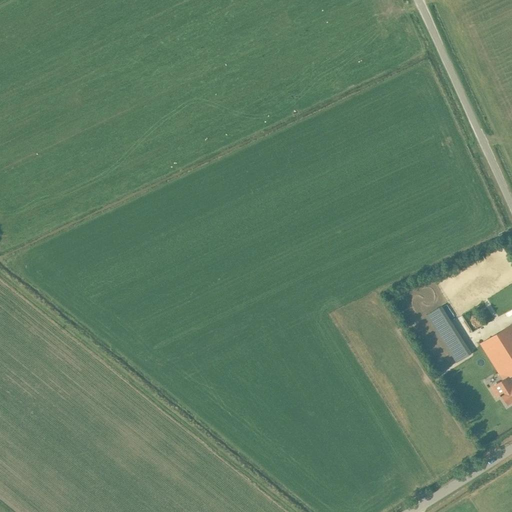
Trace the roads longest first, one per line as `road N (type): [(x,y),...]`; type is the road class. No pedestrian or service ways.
road 1 (unclassified): [(511,224),(411,0)]
road 2 (unclassified): [(410,511),(511,447)]
